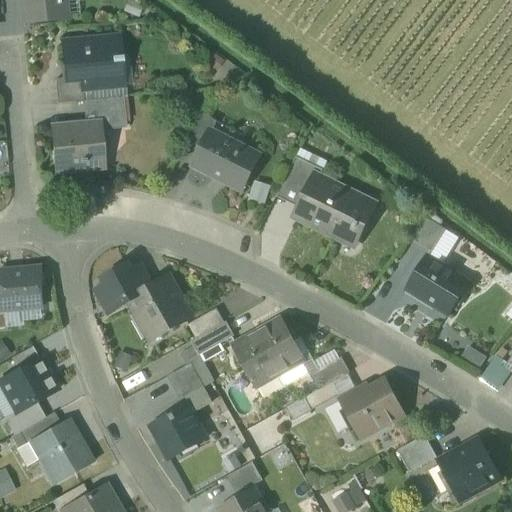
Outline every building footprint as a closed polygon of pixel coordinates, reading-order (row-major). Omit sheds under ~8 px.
[(21,0),(23,23),(66,18),(64,2),(59,2),(58,0),(21,0)] [(82,83),(83,88),(86,88),(116,85),(114,61),(122,60),(119,37),(63,42),(66,67),(70,67),(71,78),(67,78),(67,84),(82,83)] [(114,61),(116,85),(124,85),(122,60),(114,61)] [(59,104),(85,102),(87,102),(86,88),(83,88),(82,83),(67,84),(67,78),(56,80),(59,104)] [(121,98),(87,102),(85,102),(87,125),(98,124),(99,126),(124,124),(121,98)] [(187,146),(199,152),(207,136),(209,137),(217,122),(202,115),(190,138),(187,146)] [(52,128),(56,172),(103,168),(99,126),(98,124),(87,125),(52,128)] [(221,181),(241,191),(259,156),(239,146),(237,151),(209,137),(207,136),(199,152),(192,165),(222,180),(221,181)] [(284,183),(309,194),(318,176),(319,176),(323,170),(297,158),(284,183)] [(297,219),(351,245),(359,228),(357,227),(359,225),(357,224),(367,204),(340,191),(342,188),(319,176),(318,176),(309,194),(301,210),(297,219)] [(248,202),(264,204),(268,184),(252,182),(248,202)] [(277,198),(301,210),(309,194),(284,183),(277,198)] [(407,242),(429,255),(446,229),(425,217),(407,242)] [(423,297),(450,314),(471,280),(429,255),(408,291),(422,299),(423,297)] [(109,314),(129,303),(127,300),(151,287),(140,267),(130,272),(127,266),(103,279),(106,285),(96,291),(109,314)] [(0,310),(4,310),(41,307),(38,273),(33,269),(22,270),(18,275),(11,276),(10,271),(0,272),(0,310)] [(169,277),(151,287),(127,300),(129,303),(136,316),(140,314),(153,338),(149,340),(150,341),(192,318),(169,277)] [(189,325),(197,339),(224,324),(225,323),(217,309),(189,325)] [(140,314),(136,316),(149,340),(153,338),(140,314)] [(282,321),(258,334),(279,373),(301,361),(303,365),(305,364),(303,360),(282,321)] [(233,340),(224,324),(197,339),(192,342),(200,358),(233,340)] [(258,385),(279,373),(258,334),(234,347),(256,386),(258,390),(260,389),(258,385)] [(457,356),(475,367),(482,356),(464,345),(457,356)] [(11,359),(18,371),(38,360),(31,347),(11,359)] [(35,403),(57,390),(39,359),(38,360),(18,371),(0,381),(0,391),(13,414),(14,415),(35,403)] [(481,376),(498,390),(511,373),(494,360),(481,376)] [(312,378),(319,391),(332,384),(347,375),(339,362),(312,378)] [(170,378),(182,400),(204,388),(192,366),(170,378)] [(347,375),(332,384),(340,397),(339,398),(341,402),(357,393),(347,375)] [(341,402),(362,440),(405,416),(386,382),(360,396),(358,392),(357,393),(341,402)] [(312,413),(339,398),(340,397),(332,384),(319,391),(305,399),(312,413)] [(14,415),(13,414),(3,419),(13,436),(18,433),(44,418),(35,403),(14,415)] [(152,426),(170,459),(206,440),(188,407),(152,426)] [(18,433),(25,446),(30,443),(30,442),(59,425),(53,413),(44,418),(18,433)] [(246,429),(254,445),(282,431),(274,415),(246,429)] [(30,442),(30,443),(39,458),(54,486),(91,464),(66,421),(59,425),(30,442)] [(399,452),(411,474),(438,459),(426,437),(399,452)] [(438,463),(459,502),(502,479),(481,440),(480,441),(482,444),(459,456),(458,453),(438,463)] [(28,465),(39,458),(30,443),(25,446),(19,449),(28,465)] [(228,478),(238,496),(264,482),(253,464),(228,478)] [(0,467),(0,496),(12,491),(1,467),(0,467)] [(55,501),(60,511),(88,495),(83,485),(55,501)] [(118,511),(104,486),(88,495),(60,511),(73,511),(74,511),(73,511),(118,511)] [(279,511),(265,486),(221,510),(222,511),(224,510),(225,511),(279,511)] [(330,498),(336,511),(341,511),(364,502),(358,486),(330,498)]
